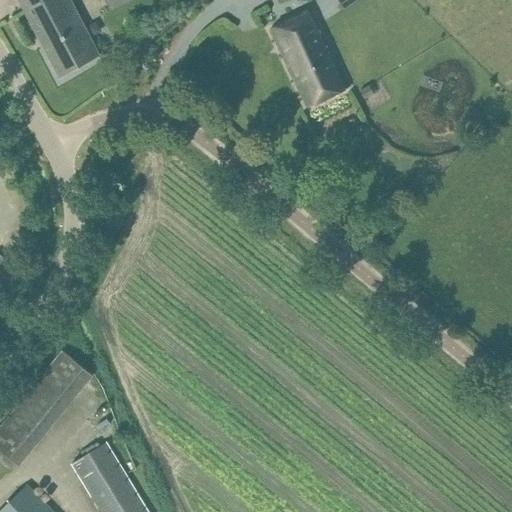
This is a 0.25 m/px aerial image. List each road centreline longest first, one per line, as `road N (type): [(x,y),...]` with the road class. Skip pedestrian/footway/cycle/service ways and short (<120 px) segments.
road 1 (unclassified): [(511,391),(155,97),(51,143)]
road 2 (unclassified): [(0,346),(55,263),(61,170),(51,143)]
